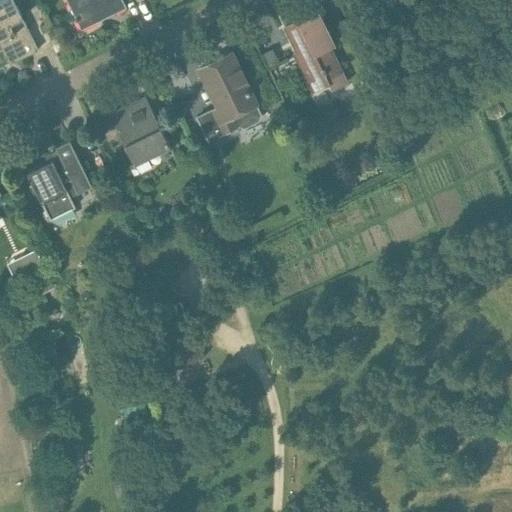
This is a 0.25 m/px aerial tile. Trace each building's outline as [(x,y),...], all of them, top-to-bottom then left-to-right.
[(0,0),(0,48),(2,48),(6,57),(21,49),(24,56),(38,49),(33,39),(29,30),(25,23),(14,0),(0,0)] [(67,0),(81,28),(102,18),(101,14),(110,9),(112,13),(126,6),(123,0),(67,0)] [(344,73),(325,33),(328,31),(327,28),(318,10),(285,26),(294,44),(301,59),(298,60),(310,85),(326,77),(328,81),(332,89),(348,81),(344,73)] [(47,22),(40,25),(43,32),(50,28),(47,22)] [(36,27),(29,30),(33,39),(40,36),(36,27)] [(263,52),(269,66),(279,61),(273,48),(263,52)] [(196,116),(210,144),(218,140),(219,135),(238,125),(244,127),(258,120),(260,113),(255,102),(256,101),(231,52),(199,68),(217,105),(196,116)] [(376,91),(371,80),(363,83),(368,94),(376,91)] [(145,152),(168,141),(154,112),(145,94),(109,112),(118,130),(132,159),(139,173),(152,166),(145,152)] [(268,115),(275,130),(287,125),(280,110),(268,115)] [(92,185),(69,139),(55,146),(60,157),(53,160),(52,158),(27,171),(42,201),(51,219),(75,206),(70,196),(92,185)] [(253,223),(239,230),(244,242),(259,235),(253,223)] [(36,248),(23,254),(31,270),(44,264),(36,248)] [(44,273),(24,284),(30,297),(50,286),(44,273)] [(149,346),(159,372),(192,359),(181,333),(149,346)] [(55,338),(46,339),(46,349),(55,348),(55,338)]
